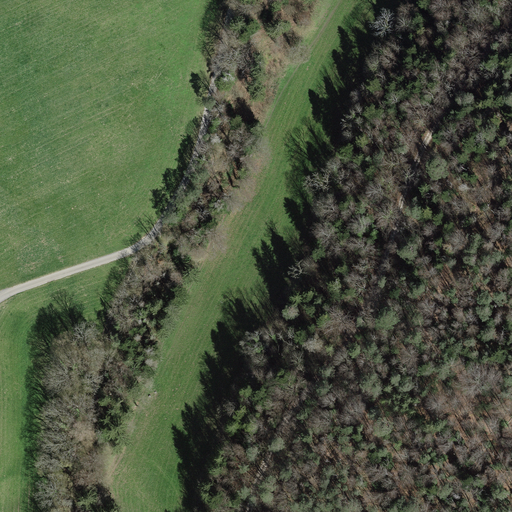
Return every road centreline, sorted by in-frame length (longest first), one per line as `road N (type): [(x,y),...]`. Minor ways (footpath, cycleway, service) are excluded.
road 1 (track): [(511,18),(420,152),(371,293),(284,422),(250,511)]
road 2 (track): [(0,296),(137,248),(176,205),(234,0)]
road 3 (track): [(147,238),(105,334),(69,511)]
road 4 (track): [(84,511),(147,392)]
